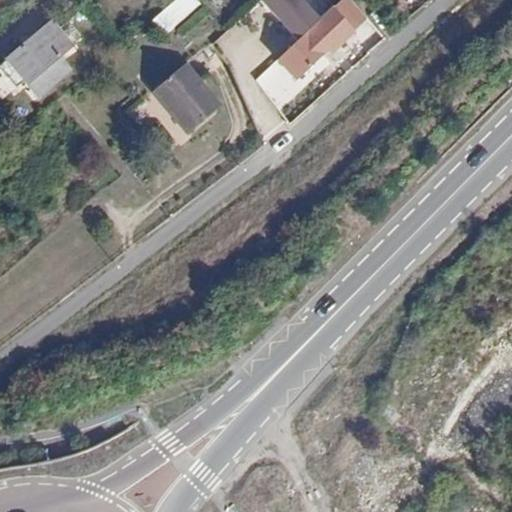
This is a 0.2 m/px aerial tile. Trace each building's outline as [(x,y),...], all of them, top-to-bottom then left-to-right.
[(178,0),(159,16),(172,31),(203,6),(197,0),(178,0)] [(310,0),(262,0),(299,42),(255,81),(279,109),(338,56),(336,54),(373,22),(353,0),(342,0),(325,16),(310,0)] [(24,45),(0,65),(0,66),(15,86),(23,80),(39,98),(72,71),(61,57),(73,47),(53,22),(41,32),(43,37),(28,50),(24,45)] [(161,102),(194,77),(185,67),(153,92),(161,102)] [(218,107),(194,77),(161,102),(187,133),(218,107)]
